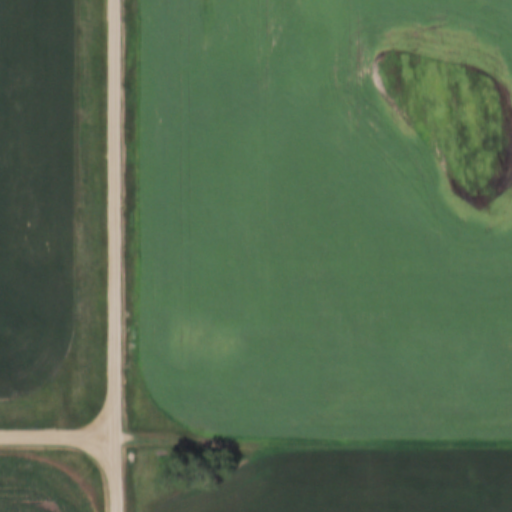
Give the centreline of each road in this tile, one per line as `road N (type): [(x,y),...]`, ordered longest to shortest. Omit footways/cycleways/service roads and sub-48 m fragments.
road 1 (residential): [(114,0),(115,511)]
road 2 (track): [(114,436),(511,438)]
